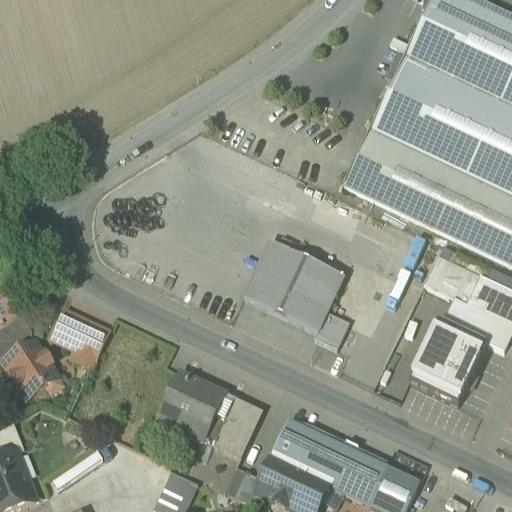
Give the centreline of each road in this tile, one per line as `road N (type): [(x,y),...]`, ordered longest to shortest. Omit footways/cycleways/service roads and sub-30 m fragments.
road 1 (residential): [(511,483),(113,298),(65,250),(49,216)]
road 2 (residential): [(350,0),(264,76),(49,216)]
